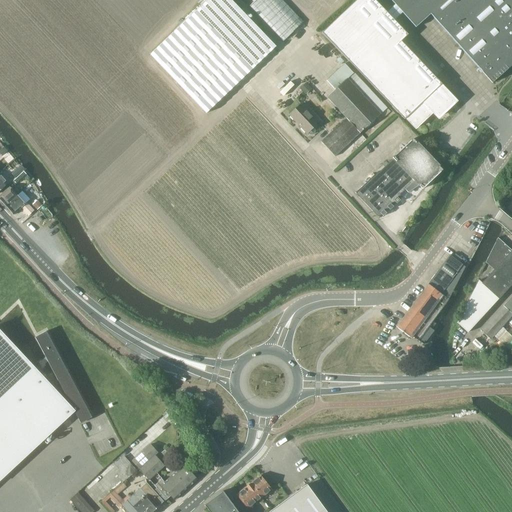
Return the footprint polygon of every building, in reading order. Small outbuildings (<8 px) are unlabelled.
[(231,0),(207,0),(150,55),(206,114),(276,47),(231,0)] [(438,117),(449,107),(449,106),(454,101),(449,96),(442,88),(440,86),(442,84),(401,41),(408,35),(374,0),(356,0),(321,33),(404,120),(406,118),(415,128),(433,112),(438,117)] [(511,0),(389,0),(415,28),(429,15),(492,84),(511,65),(511,0)] [(347,79),(346,78),(326,98),(346,118),(321,142),(334,157),(380,114),(387,108),(354,73),(347,79)] [(315,129),(312,127),(318,122),(301,104),(289,115),(306,133),(307,132),(310,134),(312,134),(315,132),(315,129)] [(378,172),(355,194),(377,217),(401,196),(400,194),(405,189),(408,193),(419,185),(422,188),(442,170),(438,166),(439,166),(416,142),(412,139),(393,158),(394,159),(379,173),(378,172)] [(10,176),(13,179),(20,173),(17,168),(10,176)] [(20,173),(13,179),(14,180),(15,179),(19,184),(25,179),(20,173)] [(0,194),(0,200),(6,207),(17,196),(9,187),(0,194)] [(17,196),(6,207),(13,215),(30,199),(22,191),(17,196)] [(42,205),(37,200),(33,204),(37,210),(42,205)] [(34,210),(27,203),(21,208),(28,216),(34,210)] [(478,279),(456,323),(467,332),(492,305),(498,299),(511,283),(511,251),(511,250),(498,238),(497,237),(485,262),(486,262),(486,263),(494,270),(482,283),(478,279)] [(412,336),(424,344),(433,331),(428,326),(430,324),(433,327),(435,323),(432,321),(448,299),(465,267),(458,262),(459,260),(459,258),(456,256),(454,256),(453,258),(449,255),(396,327),(411,338),(412,336)] [(481,329),(491,338),(511,315),(511,295),(503,305),(481,329)] [(0,480),(74,411),(75,410),(42,375),(39,371),(43,367),(44,368),(47,365),(46,364),(49,361),(53,369),(69,397),(82,422),(93,416),(80,391),(48,330),(36,336),(47,356),(43,360),(42,359),(38,362),(40,364),(36,367),(0,329),(0,480)] [(177,399),(173,394),(168,398),(173,403),(177,399)] [(168,409),(165,412),(173,421),(177,418),(168,409)] [(150,445),(132,461),(149,479),(164,466),(154,455),(157,452),(150,445)] [(130,463),(120,471),(126,478),(136,470),(130,463)] [(183,465),(157,489),(166,499),(170,495),(174,500),(196,480),(183,465)] [(124,481),(128,486),(142,475),(138,470),(124,481)] [(260,476),(248,485),(259,498),(271,489),(273,487),(263,474),(260,476)] [(146,483),(121,505),(127,511),(151,511),(166,499),(157,489),(154,491),(146,483)] [(259,498),(248,485),(236,493),(247,508),(259,498)] [(325,511),(307,486),(270,511),(237,511),(223,491),(204,505),(208,511),(325,511)] [(71,498),(83,511),(92,511),(94,511),(78,492),(71,498)]
